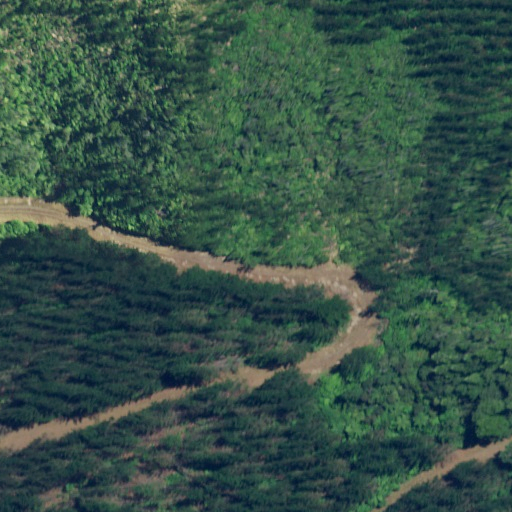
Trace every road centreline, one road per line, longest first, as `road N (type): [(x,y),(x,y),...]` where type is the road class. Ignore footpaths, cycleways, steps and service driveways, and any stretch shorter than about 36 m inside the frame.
road 1 (track): [(0,209),(102,201),(343,280),(343,341),(57,431),(0,462)]
road 2 (track): [(511,441),(374,511)]
